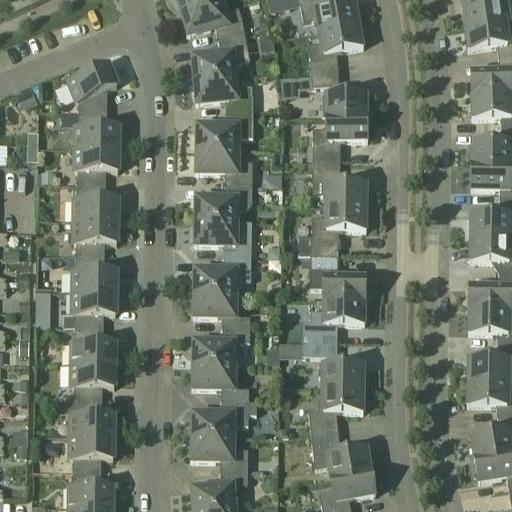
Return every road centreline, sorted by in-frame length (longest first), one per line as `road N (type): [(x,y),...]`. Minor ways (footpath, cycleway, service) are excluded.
road 1 (residential): [(445,511),(432,434),(434,95),(421,0)]
road 2 (residential): [(389,0),(404,124),(400,431),(413,511)]
road 3 (residential): [(149,511),(155,108),(141,28)]
road 4 (residential): [(0,84),(141,28)]
